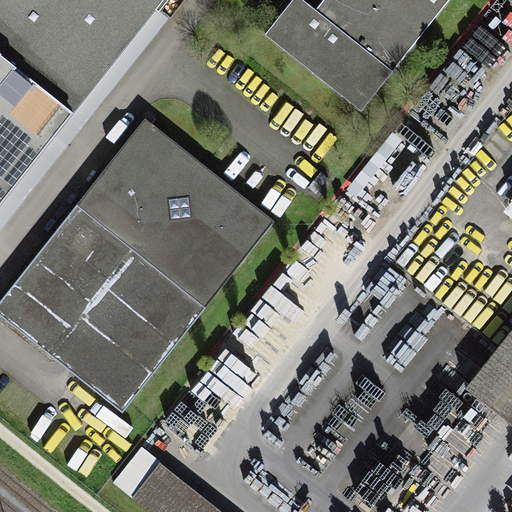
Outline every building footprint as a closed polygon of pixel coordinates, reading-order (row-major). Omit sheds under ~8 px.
[(0,0),(0,206),(163,0),(0,0)] [(303,0),(293,0),(265,35),(360,111),(448,0),(324,0),(316,10),(303,0)] [(274,221),(145,119),(0,300),(0,314),(122,412),(274,221)] [(511,198),(510,200),(511,201),(511,331),(466,389),(511,425),(511,198)] [(214,511),(157,467),(132,498),(150,511),(214,511)]
